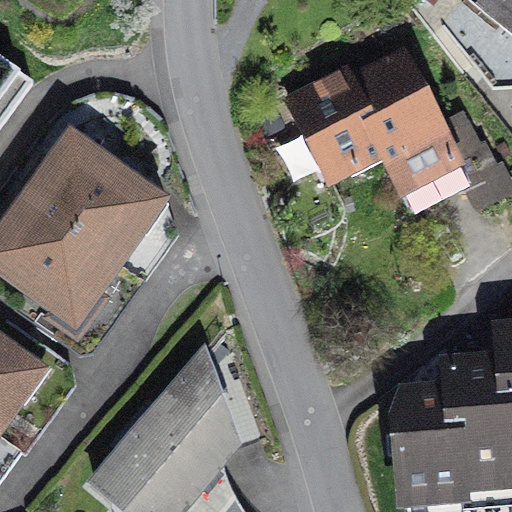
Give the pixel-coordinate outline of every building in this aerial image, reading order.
[(511,0),(467,0),(467,1),(511,39),(511,0)] [(348,78),(292,106),(332,184),(384,158),(412,214),(469,185),(483,211),(511,196),(511,185),(504,170),(498,173),(485,148),(481,151),(469,127),(446,139),(407,59),(352,87),(348,78)] [(0,134),(34,87),(0,62),(0,134)] [(31,202),(117,265),(141,231),(126,221),(145,195),(72,143),(31,202)] [(117,265),(31,202),(0,245),(0,269),(83,329),(101,303),(94,297),(117,265)] [(0,425),(51,353),(7,321),(0,330),(0,425)] [(505,366),(511,431),(511,334),(501,335),(505,366)] [(204,362),(98,486),(127,511),(182,511),(199,493),(237,447),(204,362)] [(452,397),(461,489),(511,486),(511,431),(505,366),(449,370),(452,397)] [(461,489),(452,397),(408,398),(398,423),(405,504),(462,503),(461,489)] [(220,511),(199,493),(182,511),(220,511)]
